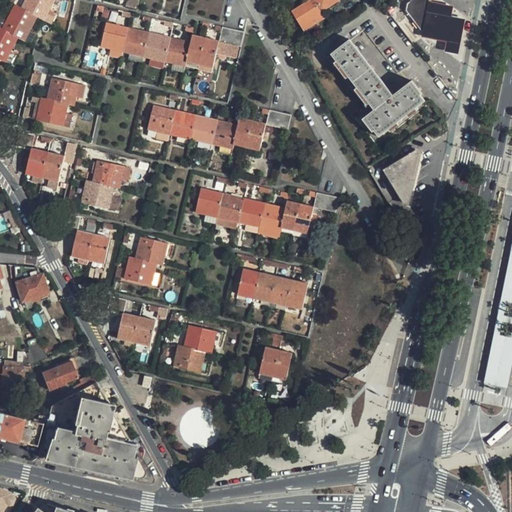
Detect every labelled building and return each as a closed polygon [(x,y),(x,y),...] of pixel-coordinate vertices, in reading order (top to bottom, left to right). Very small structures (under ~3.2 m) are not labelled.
[(45,20),(55,0),(25,0),(22,7),(39,16),(45,20)] [(303,30),(324,17),(320,10),(313,0),(309,0),(291,11),(303,30)] [(313,0),(320,10),(327,6),(335,0),(313,0)] [(431,2),(431,0),(411,0),(408,3),(406,11),(420,31),(425,32),(431,2)] [(453,16),(454,7),(449,6),(431,2),(425,32),(424,38),(441,41),(447,43),(445,52),(456,54),(465,56),(468,42),(472,20),(463,18),(453,16)] [(26,40),(39,16),(22,7),(16,4),(3,29),(19,37),(26,40)] [(107,19),(109,9),(103,8),(101,17),(107,19)] [(123,52),(129,28),(107,23),(101,47),(110,49),(109,55),(122,58),(123,52)] [(222,30),(219,40),(219,42),(241,47),(245,32),(223,27),(217,25),(216,29),(222,30)] [(0,27),(0,57),(0,58),(6,61),(19,37),(3,29),(0,27)] [(144,57),(150,33),(129,28),(123,52),(129,53),(144,57)] [(165,61),(170,38),(150,33),(144,57),(150,59),(149,65),(163,68),(165,61)] [(199,69),(201,64),(207,37),(193,34),(191,43),(187,61),(185,66),(199,69)] [(212,72),(219,42),(219,40),(207,37),(201,64),(199,69),(212,72)] [(185,66),(187,61),(191,43),(170,38),(165,61),(173,64),(185,66)] [(363,119),(373,132),(374,131),(379,136),(425,101),(420,95),(421,94),(412,81),(393,96),(349,40),(331,55),(374,110),(363,119)] [(127,59),(142,63),(144,57),(129,53),(127,59)] [(172,70),(184,73),(185,66),(173,64),(172,70)] [(48,99),(69,104),(75,105),(77,96),(80,84),(53,78),(48,99)] [(80,84),(77,96),(83,97),(86,86),(80,84)] [(36,96),(30,117),(35,119),(40,97),(36,96)] [(67,112),(69,104),(48,99),(40,97),(35,119),(63,125),(67,112)] [(169,135),(175,110),(155,106),(149,130),(169,135)] [(288,130),(291,116),(269,110),(264,109),(263,112),(268,114),(265,124),(288,130)] [(191,140),(197,116),(175,110),(169,135),(191,140)] [(67,112),(63,125),(71,127),(75,114),(67,112)] [(212,146),(218,121),(197,116),(191,140),(212,146)] [(240,118),(238,126),(234,144),(248,148),(254,121),(240,118)] [(232,150),(234,144),(238,126),(218,121),(212,146),(220,148),(219,153),(231,156),(232,150)] [(259,150),(265,124),(254,121),(248,148),(259,150)] [(20,131),(16,145),(31,149),(31,147),(34,134),(20,131)] [(66,146),(64,155),(47,151),(41,176),(58,180),(63,161),(71,163),(76,144),(67,142),(58,140),(57,144),(66,146)] [(47,151),(31,147),(31,149),(25,172),(41,176),(47,151)] [(420,149),(415,148),(383,168),(383,172),(387,180),(389,179),(402,201),(407,202),(420,149)] [(86,151),(81,149),(80,155),(79,155),(77,165),(80,165),(83,156),(85,156),(86,151)] [(125,166),(98,160),(93,182),(114,187),(120,188),(122,180),(125,166)] [(128,181),(131,167),(125,166),(122,180),(128,181)] [(109,208),(114,187),(93,182),(87,180),(82,201),(109,208)] [(217,218),(222,194),(201,189),(196,213),(206,215),(217,218)] [(313,208),(310,221),(315,222),(319,210),(335,214),(339,198),(316,193),(315,198),(313,208)] [(238,224),(244,199),(222,194),(217,218),(225,221),(224,226),(237,229),(238,224)] [(264,204),(244,199),(238,224),(247,226),(259,229),(264,204)] [(295,230),(301,204),(287,201),(285,210),(281,227),(295,230)] [(279,233),(281,227),(285,210),(264,204),(259,229),(266,230),(279,233)] [(310,221),(313,208),(301,204),(295,230),(307,233),(310,221)] [(65,214),(61,230),(76,234),(76,232),(79,217),(65,214)] [(204,221),(215,224),(217,218),(206,215),(204,221)] [(215,224),(224,226),(225,221),(217,218),(215,224)] [(257,237),(259,229),(247,226),(245,234),(257,237)] [(264,239),(278,242),(279,233),(266,230),(264,239)] [(71,255),(88,259),(93,236),(76,232),(76,234),(71,255)] [(109,239),(93,236),(88,259),(105,264),(109,239)] [(167,244),(140,237),(135,259),(157,264),(162,266),(164,256),(167,244)] [(511,249),(484,386),(508,391),(511,373),(511,249)] [(254,258),(241,255),(239,262),(253,265),(254,258)] [(157,264),(135,259),(129,258),(124,280),(151,286),(154,275),(157,264)] [(261,267),(277,271),(279,264),(268,261),(263,260),(261,267)] [(47,292),(42,273),(40,274),(38,266),(16,264),(14,276),(15,281),(21,299),(47,292)] [(288,266),(279,264),(277,271),(286,274),(288,266)] [(253,299),(259,274),(244,270),(237,295),(253,299)] [(269,303),(275,278),(259,274),(253,299),(269,303)] [(160,276),(154,275),(151,286),(157,287),(160,276)] [(269,303),(285,306),(291,282),(275,278),(269,303)] [(301,310),(307,286),(291,282),(285,306),(295,309),(301,310)] [(110,297),(107,310),(123,313),(126,300),(110,297)] [(133,302),(126,300),(123,313),(139,317),(141,308),(133,305),(133,302)] [(285,306),(269,303),(268,307),(284,311),(285,306)] [(118,338),(133,342),(139,317),(123,313),(118,338)] [(171,314),(170,321),(168,330),(173,331),(174,322),(178,323),(180,316),(171,314)] [(155,321),(139,317),(133,342),(150,346),(155,321)] [(184,347),(206,352),(212,353),(217,332),(190,326),(184,347)] [(272,347),(279,348),(281,340),(282,336),(275,335),(269,334),(268,337),(274,339),(272,347)] [(27,348),(31,364),(47,357),(38,342),(27,348)] [(206,352),(184,347),(178,345),(173,367),(201,374),(206,352)] [(259,375),(273,378),(278,351),(266,348),(259,375)] [(273,378),(286,381),(291,354),(278,351),(273,378)] [(6,359),(6,365),(4,388),(23,389),(25,366),(25,363),(6,359)] [(42,372),(50,390),(67,382),(66,381),(79,375),(71,359),(42,372)] [(80,379),(84,387),(95,381),(91,373),(80,379)] [(36,455),(128,472),(134,450),(96,380),(95,381),(84,387),(50,406),(36,455)] [(0,410),(27,418),(28,409),(0,401),(0,410)] [(0,432),(36,443),(42,422),(28,418),(27,418),(0,410),(0,432)] [(0,510),(4,502),(8,504),(11,503),(13,499),(11,495),(8,493),(9,492),(0,488),(0,510)]
